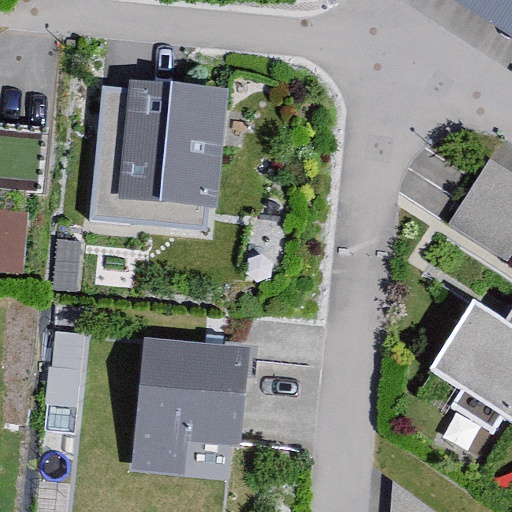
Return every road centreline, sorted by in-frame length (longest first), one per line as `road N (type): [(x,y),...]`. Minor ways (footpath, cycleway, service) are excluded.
road 1 (residential): [(511,113),(444,69),(381,109),(338,511)]
road 2 (unknown): [(381,109),(211,44),(126,34),(0,1)]
